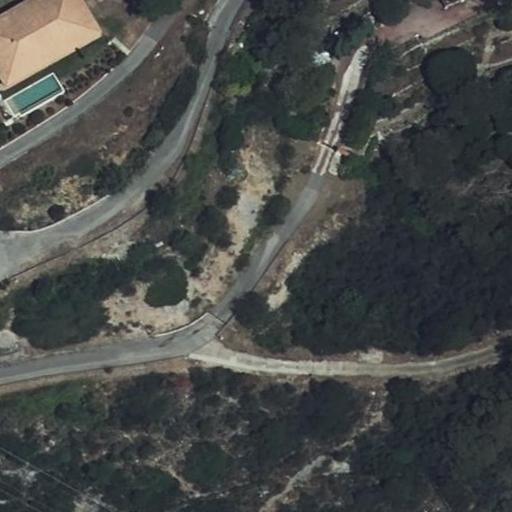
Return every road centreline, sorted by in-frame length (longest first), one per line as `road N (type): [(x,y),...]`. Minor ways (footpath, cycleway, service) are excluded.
road 1 (track): [(511,348),(421,375),(270,370),(191,341)]
road 2 (residential): [(0,373),(191,341)]
